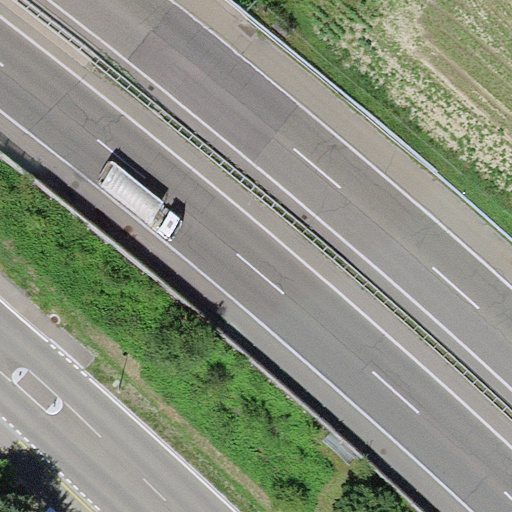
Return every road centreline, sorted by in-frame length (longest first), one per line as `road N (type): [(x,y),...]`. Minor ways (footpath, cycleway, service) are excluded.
road 1 (motorway): [(0,64),(228,248),(511,500)]
road 2 (motorway): [(511,337),(309,158),(112,0)]
road 3 (tertiary): [(170,511),(0,353)]
